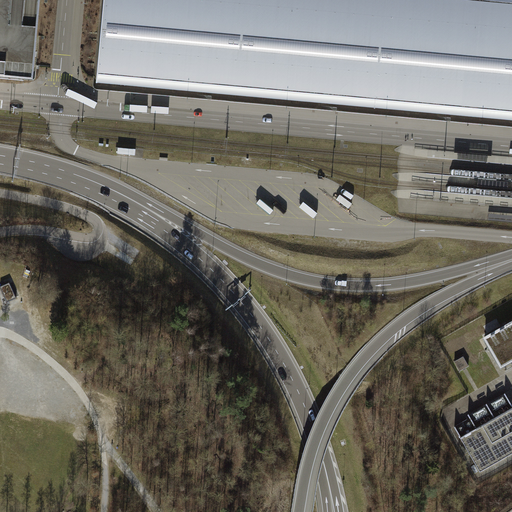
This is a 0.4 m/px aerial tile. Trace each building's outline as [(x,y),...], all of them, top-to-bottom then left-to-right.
[(0,0),(0,73),(33,77),(39,0),(0,0)] [(511,15),(340,0),(104,0),(97,81),(97,83),(335,104),(511,120),(511,15)] [(511,0),(340,0),(511,15),(511,0)] [(458,153),(458,159),(487,162),(488,155),(458,153)] [(478,179),(478,185),(507,188),(508,181),(478,179)] [(7,302),(16,298),(9,283),(0,287),(7,302)] [(511,321),(485,337),(486,340),(493,352),(500,364),(501,366),(502,366),(511,359),(511,321)] [(463,356),(454,361),(460,370),(464,368),(469,365),(463,356)] [(487,424),(461,439),(472,457),(480,472),(511,454),(511,410),(505,414),(487,424)]
